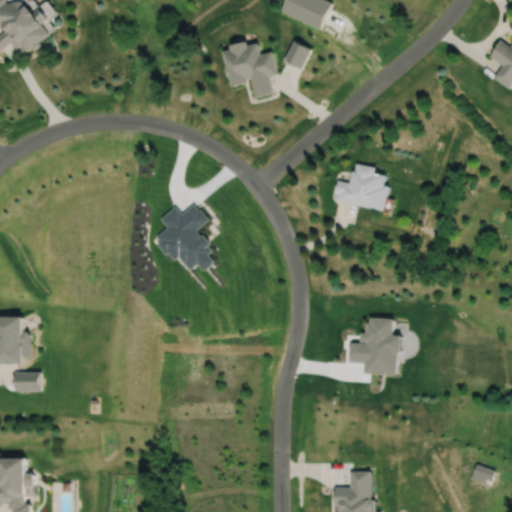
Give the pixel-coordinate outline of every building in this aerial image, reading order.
[(0,0),(0,27),(7,28),(6,34),(0,37),(0,50),(1,52),(13,44),(19,53),(28,54),(54,36),(49,29),(50,20),(42,9),(35,14),(28,3),(7,1),(6,0),(0,0)] [(511,46),(503,40),(492,56),(506,66),(497,79),(511,89),(511,46)] [(225,50),(232,87),(254,82),(257,98),(275,95),(271,77),(279,75),(275,53),(263,56),(260,43),(225,50)] [(339,181),(335,201),(388,211),(392,186),(388,185),(389,175),(378,173),(379,168),(357,164),(353,184),(339,181)] [(31,457),(0,456),(0,503),(30,504),(31,457)] [(338,486),(338,511),(375,511),(376,470),(354,470),(354,486),(338,486)]
